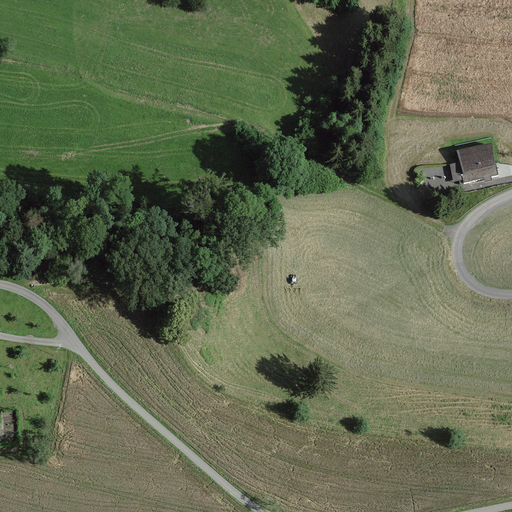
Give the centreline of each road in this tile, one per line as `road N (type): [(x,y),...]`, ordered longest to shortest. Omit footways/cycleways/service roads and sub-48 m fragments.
road 1 (unclassified): [(0,284),(42,303),(119,391),(262,511)]
road 2 (unclassified): [(511,293),(468,280),(457,248),(472,217),(511,192)]
